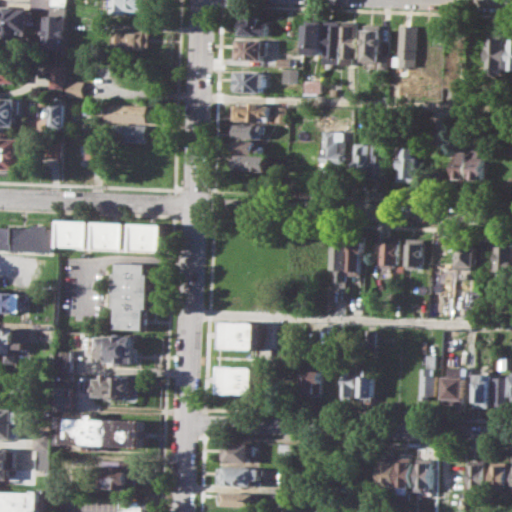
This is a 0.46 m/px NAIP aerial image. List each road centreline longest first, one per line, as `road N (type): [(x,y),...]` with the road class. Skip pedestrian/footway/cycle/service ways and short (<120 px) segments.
road 1 (tertiary): [(202,0),(181,511)]
road 2 (residential): [(186,421),(511,433)]
road 3 (residential): [(511,216),(194,204)]
road 4 (residential): [(194,204),(0,196)]
